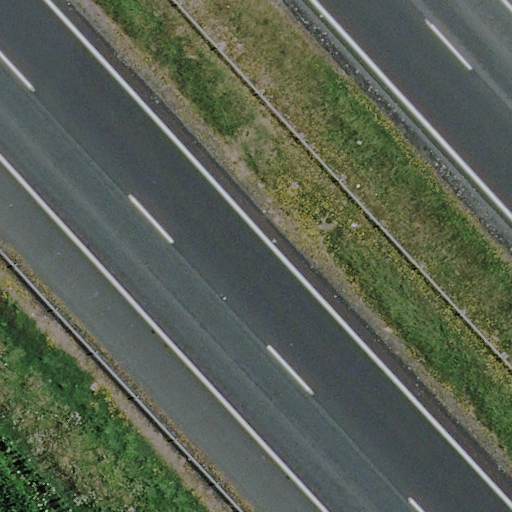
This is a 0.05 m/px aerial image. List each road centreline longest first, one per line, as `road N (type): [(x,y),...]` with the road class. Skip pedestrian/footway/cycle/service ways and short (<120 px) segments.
road 1 (motorway): [(382,511),(0,82)]
road 2 (motorway): [(384,0),(511,146)]
